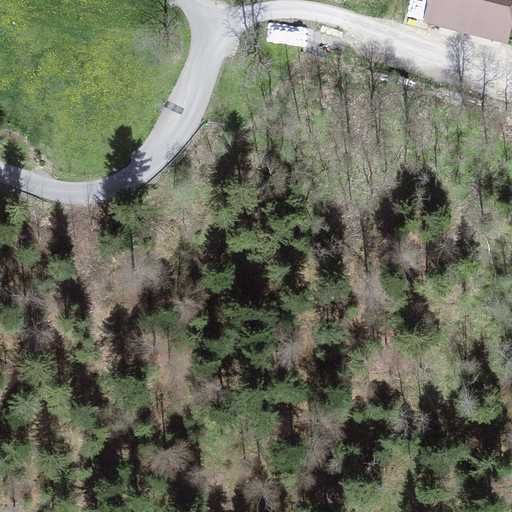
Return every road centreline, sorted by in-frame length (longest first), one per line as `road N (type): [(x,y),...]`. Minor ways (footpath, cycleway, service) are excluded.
road 1 (track): [(511,84),(435,61),(339,16),(304,9),(202,21),(187,0)]
road 2 (track): [(202,21),(208,44),(192,100),(136,174),(111,188),(75,192),(0,172)]
